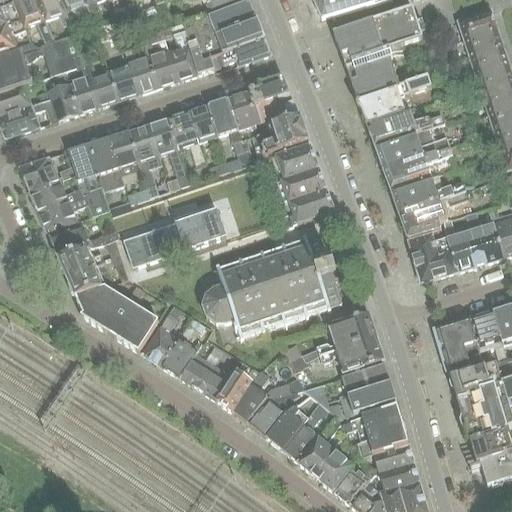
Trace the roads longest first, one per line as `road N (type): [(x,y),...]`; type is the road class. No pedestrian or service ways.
road 1 (residential): [(23,301),(208,421),(328,511)]
road 2 (residential): [(0,156),(293,61)]
road 3 (residential): [(394,328),(293,61)]
road 4 (residential): [(444,511),(394,328)]
road 5 (residential): [(511,292),(394,328)]
